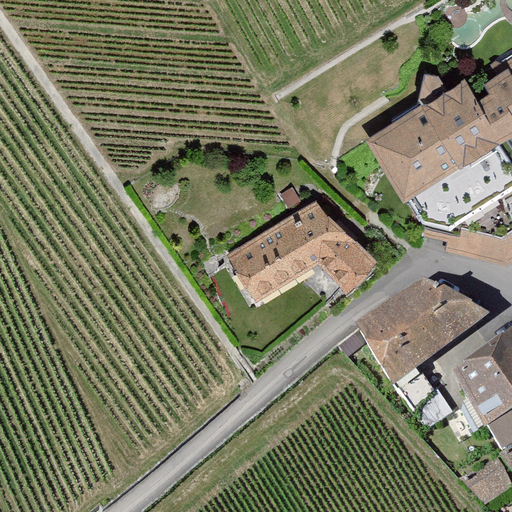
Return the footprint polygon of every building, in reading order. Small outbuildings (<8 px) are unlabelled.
[(505,41),(357,138),(392,191),(501,120),(511,136),(511,0),(505,0),(486,13),(505,41)] [(453,169),(415,187),(432,223),(470,205),(453,169)] [(326,198),(231,256),(260,304),(330,273),(359,294),(387,261),(326,198)] [(433,275),(346,339),(380,385),(467,320),(433,275)] [(511,397),(511,315),(431,365),(474,424),(511,397)] [(511,397),(474,424),(511,482),(511,397)]
